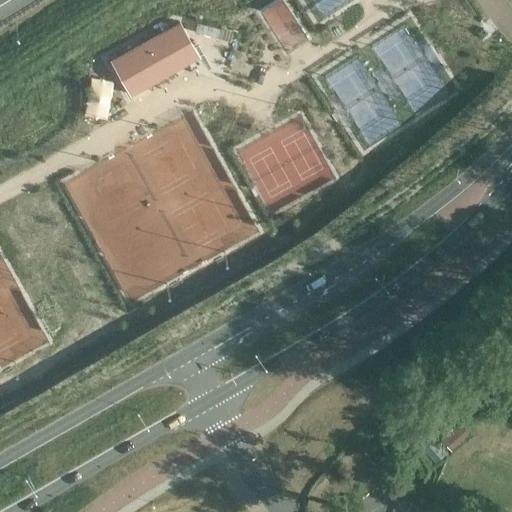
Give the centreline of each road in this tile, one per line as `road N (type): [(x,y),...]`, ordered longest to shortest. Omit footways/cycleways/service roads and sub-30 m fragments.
road 1 (primary): [(511,139),(357,265),(0,462)]
road 2 (primary): [(17,511),(390,292),(511,175)]
